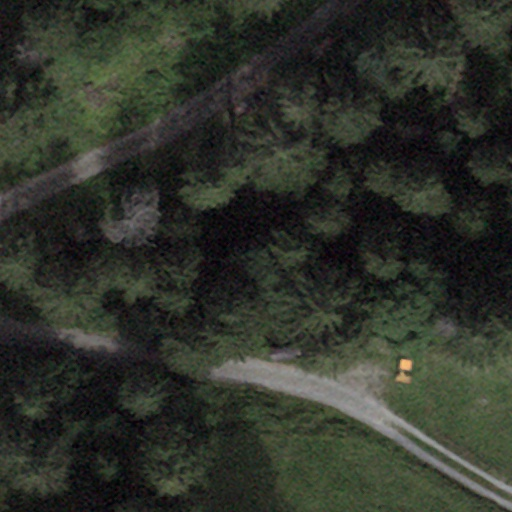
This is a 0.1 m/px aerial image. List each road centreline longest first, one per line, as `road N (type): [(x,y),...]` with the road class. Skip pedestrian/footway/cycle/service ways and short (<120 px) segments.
road 1 (track): [(511,498),(353,401),(239,366),(0,327)]
road 2 (track): [(0,212),(347,0)]
